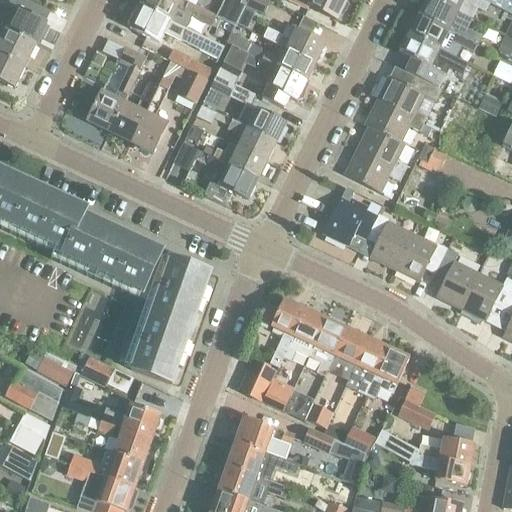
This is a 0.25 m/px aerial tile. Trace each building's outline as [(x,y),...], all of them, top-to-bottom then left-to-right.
[(10,0),(0,21),(0,29),(6,32),(36,47),(41,37),(44,38),(48,28),(46,27),(47,25),(44,23),(49,13),(23,0),(10,0)] [(179,0),(144,0),(140,8),(170,23),(185,31),(191,18),(211,28),(216,19),(216,18),(196,8),(181,1),(179,0)] [(179,0),(181,1),(196,8),(199,0),(179,0)] [(225,0),(216,18),(216,19),(235,29),(237,25),(239,19),(245,7),(249,0),(225,0)] [(261,0),(249,0),(245,7),(263,16),(269,4),(261,0)] [(311,0),(287,0),(287,1),(308,11),(309,9),(337,23),(342,13),(346,13),(349,7),(347,4),(348,1),(345,0),(312,0),(312,1),(311,0)] [(429,0),(428,0),(419,19),(469,43),(478,48),(483,38),(468,31),(473,21),(472,21),(458,14),(429,0)] [(429,0),(458,14),(472,21),(478,10),(485,13),(489,6),(477,0),(429,0)] [(477,0),(489,6),(499,11),(503,3),(497,0),(477,0)] [(499,11),(511,17),(511,4),(504,1),(503,3),(499,11)] [(132,15),(127,26),(130,29),(129,30),(159,45),(164,35),(218,61),(224,49),(185,31),(170,23),(140,8),(136,15),(132,15)] [(239,19),(237,25),(248,30),(250,24),(239,19)] [(419,19),(410,37),(439,52),(444,40),(466,51),(469,43),(419,19)] [(263,40),(287,52),(316,66),(319,60),(324,59),(327,53),(325,47),(326,46),(288,27),(283,37),(268,30),(263,40)] [(0,56),(25,69),(36,47),(6,32),(0,44),(0,56)] [(405,75),(416,80),(438,91),(448,69),(463,77),(468,66),(439,52),(410,37),(407,43),(404,41),(399,52),(402,54),(401,56),(412,62),(405,75)] [(252,47),(247,55),(306,85),(316,66),(287,52),(282,62),(252,47)] [(87,124),(110,135),(124,105),(146,61),(126,51),(119,63),(130,68),(114,100),(101,94),(87,124)] [(304,90),(306,85),(247,55),(243,64),(273,79),(263,100),(284,111),(289,100),(297,104),(298,102),(303,100),(306,95),(304,90)] [(25,69),(0,56),(0,83),(14,91),(25,69)] [(196,107),(208,83),(171,65),(163,81),(172,86),(176,78),(184,82),(177,97),(196,107)] [(223,66),(217,78),(236,87),(242,75),(223,66)] [(511,69),(506,67),(500,80),(511,85),(511,83),(511,69)] [(377,104),(424,127),(427,120),(416,114),(424,98),(436,104),(441,93),(438,91),(416,80),(405,75),(400,85),(389,79),(377,104)] [(236,87),(217,78),(212,88),(231,98),(236,87)] [(163,81),(159,89),(168,93),(172,86),(163,81)] [(110,135),(132,146),(159,89),(150,85),(137,111),(124,105),(110,135)] [(159,89),(132,146),(153,156),(168,126),(155,119),(168,93),(159,89)] [(489,97),(482,112),(496,118),(503,104),(489,97)] [(365,128),(368,130),(369,130),(401,146),(409,130),(420,135),(424,127),(377,104),(365,128)] [(246,105),(236,125),(277,145),(280,138),(284,139),(288,132),(285,129),(287,125),(258,111),(246,105)] [(217,115),(202,109),(202,108),(197,119),(211,126),(217,115)] [(232,123),(228,132),(244,139),(238,150),(267,164),(277,145),(236,125),(232,123)] [(193,128),(184,146),(195,151),(204,133),(193,128)] [(368,130),(357,154),(403,177),(407,170),(396,164),(405,147),(401,146),(369,130),(368,130)] [(218,152),(214,161),(258,183),(267,164),(238,150),(229,145),(224,155),(218,152)] [(184,146),(174,165),(174,166),(190,173),(196,162),(225,177),(220,188),(248,202),(258,183),(214,161),(195,151),(184,146)] [(433,169),(440,172),(448,155),(429,147),(419,167),(431,172),(433,169)] [(403,177),(357,154),(345,179),(380,197),(389,180),(400,185),(403,177)] [(0,170),(0,219),(1,217),(15,223),(12,230),(25,235),(28,229),(41,235),(38,242),(51,247),(54,241),(67,247),(65,254),(81,261),(79,267),(100,277),(103,271),(134,285),(131,291),(143,297),(163,253),(85,217),(87,211),(0,170)] [(355,237),(366,243),(377,220),(366,214),(368,210),(351,202),(354,195),(347,191),(341,202),(341,201),(323,237),(348,250),(355,237)] [(511,205),(510,204),(509,203),(507,203),(505,202),(504,202),(502,203),(501,203),(499,204),(498,205),(497,207),(497,209),(497,210),(497,212),(497,213),(498,215),(499,216),(501,217),(502,218),(504,218),(505,218),(507,218),(509,217),(510,216),(511,215),(511,213),(511,207),(511,205)] [(370,261),(394,273),(412,237),(388,225),(389,223),(378,218),(377,220),(366,243),(376,248),(370,261)] [(425,273),(435,278),(448,253),(437,247),(436,250),(412,237),(394,273),(419,285),(425,273)] [(436,301),(460,313),(478,278),(454,265),(458,258),(448,253),(435,278),(445,283),(436,301)] [(205,292),(211,275),(170,261),(131,372),(172,386),(178,370),(173,368),(181,344),(186,346),(197,316),(192,314),(200,290),(205,292)] [(494,307),(504,312),(511,297),(511,285),(506,282),(502,290),(478,278),(460,313),(485,326),(494,307)] [(511,297),(504,312),(511,316),(511,322),(502,341),(511,345),(511,297)] [(280,370),(284,360),(306,312),(284,302),(280,312),(266,305),(258,321),(272,328),(271,330),(285,336),(271,366),(280,370)] [(301,343),(313,349),(326,321),(306,312),(284,360),(292,364),(301,343)] [(325,379),(334,359),(347,331),(339,327),(339,324),(332,320),(329,323),(326,321),(313,349),(326,355),(316,375),(325,379)] [(334,359),(355,368),(368,340),(347,331),(334,359)] [(358,395),(367,399),(389,350),(368,340),(355,368),(368,374),(358,395)] [(389,350),(367,399),(375,402),(381,389),(394,395),(410,360),(389,350)] [(32,355),(26,366),(38,372),(37,374),(65,389),(76,369),(47,355),(44,361),(32,355)] [(90,361),(81,380),(107,391),(115,373),(90,361)] [(253,364),(246,379),(269,390),(276,375),(253,364)] [(269,390),(246,379),(239,394),(262,405),(269,390)] [(13,384),(6,399),(52,423),(58,405),(39,395),(38,397),(13,384)] [(276,386),(267,406),(284,413),(293,394),(276,386)] [(425,397),(411,391),(406,403),(419,409),(425,397)] [(429,433),(436,417),(419,409),(406,403),(398,418),(429,433)] [(116,430),(123,432),(153,443),(157,431),(161,431),(164,423),(161,420),(161,417),(132,407),(128,419),(119,416),(118,419),(105,415),(102,425),(116,430)] [(313,407),(306,422),(326,431),(333,416),(313,407)] [(20,427),(11,444),(35,457),(43,441),(45,442),(49,428),(25,416),(19,427),(20,427)] [(245,420),(236,445),(266,455),(271,441),(292,448),(295,438),(245,420)] [(112,439),(116,430),(102,425),(98,434),(112,439)] [(304,444),(328,456),(336,441),(311,429),(304,444)] [(352,430),(345,447),(368,457),(375,446),(377,442),(352,430)] [(123,432),(114,456),(144,467),(153,443),(123,432)] [(376,447),(416,467),(430,470),(438,472),(435,484),(467,490),(471,468),(418,458),(420,451),(383,432),(376,447)] [(45,458),(58,462),(66,439),(52,435),(45,458)] [(420,449),(420,451),(418,458),(471,468),(475,447),(444,441),(441,453),(433,451),(433,452),(420,449)] [(236,445),(227,469),(269,484),(274,470),(295,478),(299,467),(266,455),(236,445)] [(114,456),(106,481),(135,491),(144,467),(114,456)] [(91,462),(87,474),(99,479),(103,467),(91,462)] [(511,511),(511,467),(503,511),(511,511)] [(99,479),(87,474),(71,469),(68,478),(102,490),(94,511),(128,511),(132,511),(135,504),(133,499),(135,491),(106,481),(99,479)] [(227,469),(219,494),(248,504),(253,490),(285,502),(289,491),(269,484),(227,469)] [(12,484),(7,494),(19,500),(24,490),(12,484)] [(219,494),(212,511),(270,511),(248,504),(219,494)] [(30,500),(26,511),(28,511),(47,511),(49,506),(30,500)] [(462,511),(463,508),(432,502),(425,500),(422,511),(415,511),(406,510),(356,500),(353,509),(369,511),(462,511)]
